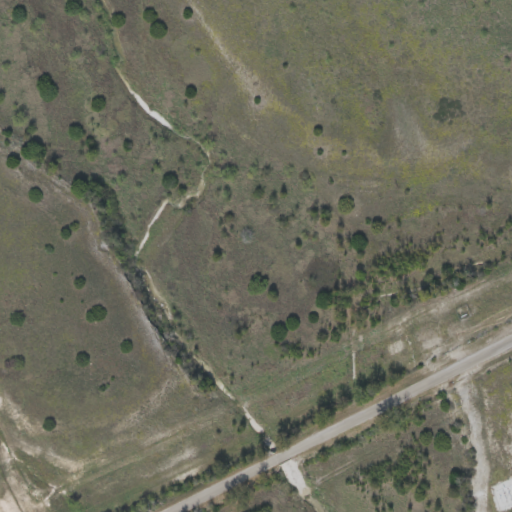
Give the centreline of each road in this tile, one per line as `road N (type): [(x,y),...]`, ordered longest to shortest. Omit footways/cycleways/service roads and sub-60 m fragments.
road 1 (residential): [(162,511),(511,334)]
road 2 (residential): [(511,334),(373,0)]
